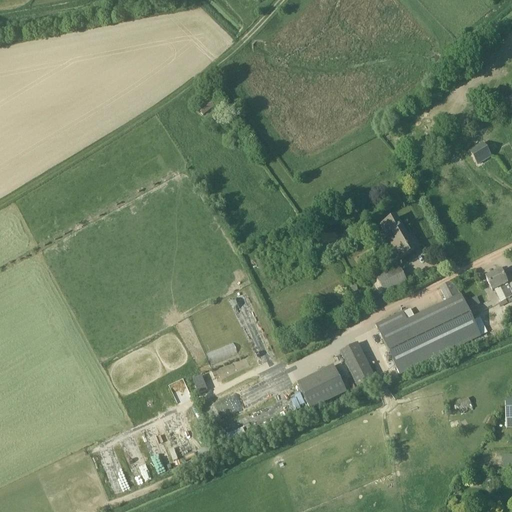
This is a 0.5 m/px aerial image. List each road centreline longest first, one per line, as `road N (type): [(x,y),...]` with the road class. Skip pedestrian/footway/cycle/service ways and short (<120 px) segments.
road 1 (track): [(511,248),(0,493)]
road 2 (track): [(0,206),(128,130),(248,37)]
